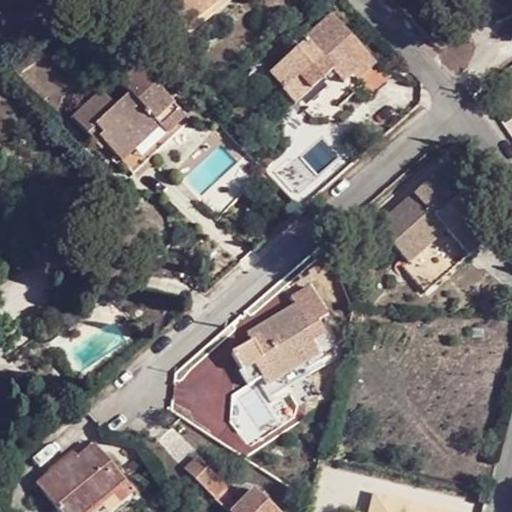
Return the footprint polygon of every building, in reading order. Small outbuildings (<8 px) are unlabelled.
[(160,0),(183,30),(185,30),(216,4),(213,0),(160,0)] [(213,0),(216,4),(185,30),(192,38),(234,0),(213,0)] [(298,110),(328,83),(323,76),(330,71),(335,77),(346,90),(356,82),(374,65),(333,21),(307,43),(309,47),(275,76),(290,94),(286,97),(298,110)] [(124,89),(143,71),(128,54),(108,72),(124,89)] [(374,65),(356,82),(361,88),(380,71),(374,65)] [(188,119),(143,71),(124,89),(131,97),(119,108),(106,93),(76,121),(98,145),(103,141),(110,150),(119,160),(159,125),(164,132),(169,136),(188,119)] [(323,76),(328,83),(335,77),(330,71),(323,76)] [(159,125),(119,160),(127,167),(164,132),(159,125)] [(103,141),(98,145),(106,154),(110,150),(103,141)] [(376,228),(409,266),(447,233),(467,257),(489,237),(459,200),(471,189),(449,163),(376,228)] [(447,233),(409,266),(405,269),(427,294),(467,257),(447,233)] [(257,345),(254,339),(232,353),(245,373),(241,375),(251,390),(264,382),(267,386),(320,355),(309,337),(315,332),(299,305),(259,331),(265,341),(257,345)] [(252,335),(254,339),(257,345),(265,341),(259,331),(252,335)] [(56,478),(52,473),(37,485),(59,511),(91,511),(129,482),(116,467),(113,469),(93,447),(79,458),(56,478)] [(50,470),(52,473),(56,478),(79,458),(74,452),(50,470)] [(221,482),(197,458),(185,470),(208,494),(221,482)] [(272,511),(253,491),(232,511),(272,511)] [(461,511),(462,511),(371,491),(366,511),(461,511)]
